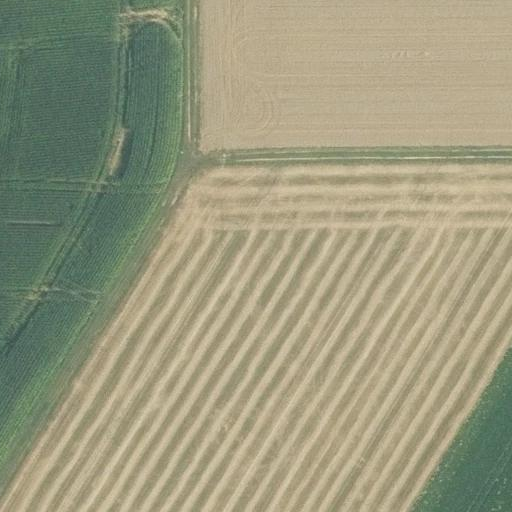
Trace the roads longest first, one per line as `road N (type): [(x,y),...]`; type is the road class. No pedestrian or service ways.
road 1 (track): [(190,0),(191,159),(511,156)]
road 2 (track): [(191,159),(0,477)]
